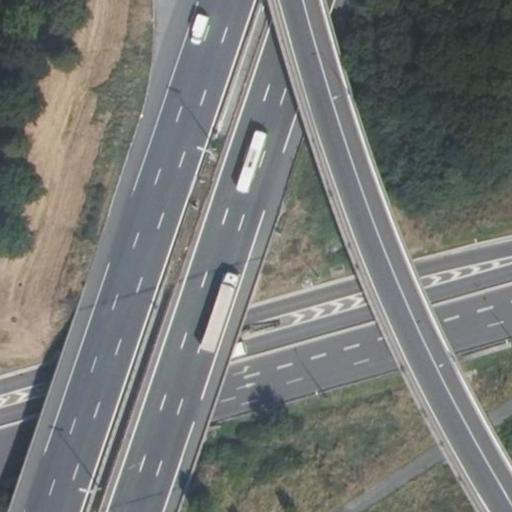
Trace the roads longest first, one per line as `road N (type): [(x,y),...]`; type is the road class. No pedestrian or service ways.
road 1 (motorway): [(294,0),(413,323),(508,511)]
road 2 (motorway): [(229,0),(53,511)]
road 3 (motorway): [(137,511),(308,0)]
road 4 (secondary): [(511,267),(0,418)]
road 5 (secondary): [(0,456),(511,314)]
road 6 (secondary): [(511,253),(0,386)]
